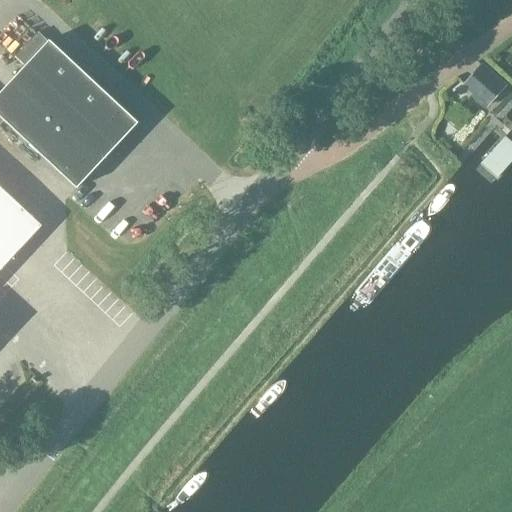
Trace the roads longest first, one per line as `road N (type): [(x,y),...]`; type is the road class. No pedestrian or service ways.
road 1 (unclassified): [(5,503),(274,174)]
road 2 (unclassified): [(511,23),(337,150),(274,174)]
road 3 (unclassified): [(274,174),(417,0)]
